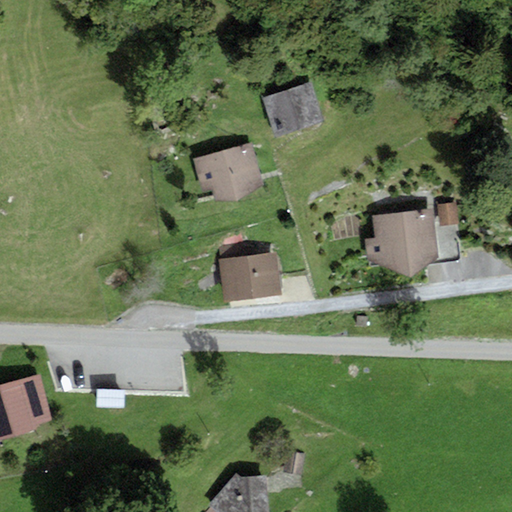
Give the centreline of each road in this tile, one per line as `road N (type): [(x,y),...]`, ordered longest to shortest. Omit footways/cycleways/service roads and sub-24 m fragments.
road 1 (residential): [(511,281),(167,318),(126,338)]
road 2 (unclassified): [(126,338),(511,350)]
road 3 (unclassified): [(0,335),(126,338)]
